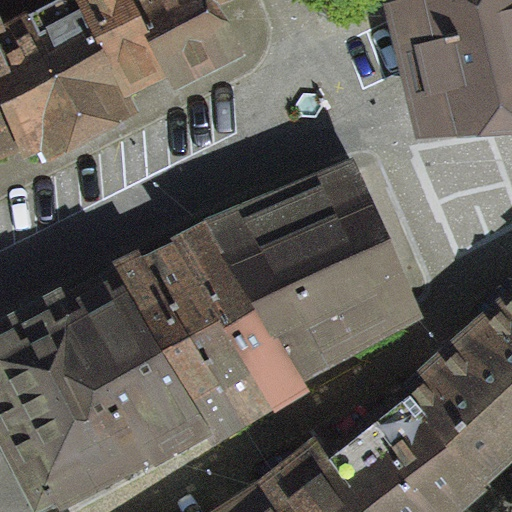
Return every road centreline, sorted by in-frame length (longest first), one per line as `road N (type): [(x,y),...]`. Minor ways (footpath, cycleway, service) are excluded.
road 1 (residential): [(511,253),(452,310),(229,466),(122,511)]
road 2 (unclassified): [(0,275),(280,140)]
road 3 (unclassified): [(280,140),(511,157)]
road 4 (residential): [(275,0),(280,140)]
